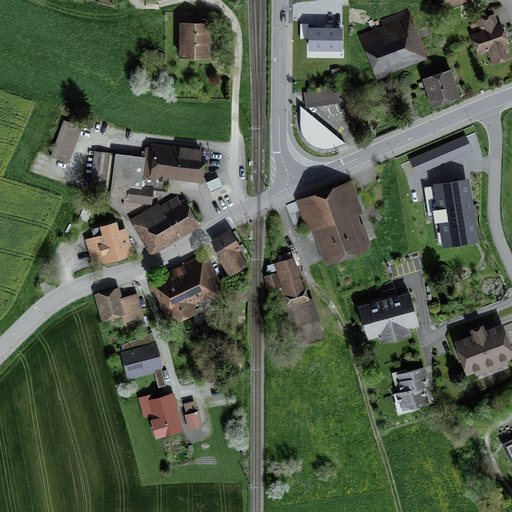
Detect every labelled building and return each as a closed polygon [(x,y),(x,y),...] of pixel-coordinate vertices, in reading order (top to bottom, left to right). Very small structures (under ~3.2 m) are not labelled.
[(388,33),(363,44),(376,73),(399,63),(423,53),(418,41),(413,43),(406,26),(411,24),(406,12),(383,22),(388,33)] [(511,49),(500,17),(471,27),(482,57),(491,53),(497,68),(511,62),(511,49)] [(214,28),(183,28),(183,62),(214,62),(214,28)] [(311,49),(341,49),(341,30),(331,30),(311,30),(311,49)] [(455,75),(428,83),(436,108),(462,100),(455,75)] [(339,89),(306,95),(308,109),(342,103),(339,89)] [(356,107),(343,112),(353,136),(365,131),(356,107)] [(348,145),(303,108),(303,129),(307,140),(314,146),(322,150),(333,150),(348,145)] [(82,126),(63,119),(50,155),(69,162),(82,126)] [(471,151),(465,137),(411,160),(417,175),(471,151)] [(144,156),(94,150),(90,182),(94,182),(93,196),(151,203),(153,187),(141,185),(142,177),(164,179),(164,176),(202,181),(205,155),(200,154),(201,148),(151,143),(145,147),(144,156)] [(443,248),(478,243),(468,182),(433,187),(443,248)] [(351,184),(309,198),(329,256),(370,243),(351,184)] [(159,203),(129,219),(148,255),(199,227),(184,199),(179,202),(177,197),(161,207),(159,203)] [(107,234),(85,241),(93,264),(132,252),(124,230),(118,231),(116,224),(104,227),(107,234)] [(84,232),(69,225),(53,259),(69,266),(84,232)] [(231,234),(214,243),(231,272),(244,265),(235,249),(239,247),(231,234)] [(157,283),(173,318),(202,305),(198,296),(215,289),(209,276),(214,274),(205,254),(182,264),(185,271),(157,283)] [(321,338),(305,288),(301,289),(291,258),(276,263),(284,286),(273,290),(279,306),(285,304),(292,326),(302,323),(308,342),(321,338)] [(276,278),(267,281),(270,290),(279,287),(276,278)] [(39,284),(42,289),(49,285),(46,280),(39,284)] [(120,289),(96,295),(102,320),(123,315),(125,322),(141,318),(135,295),(122,298),(120,289)] [(247,299),(232,299),(231,309),(247,309),(247,299)] [(407,299),(358,312),(367,345),(416,331),(407,299)] [(282,330),(273,333),(275,340),(284,337),(282,330)] [(511,361),(511,360),(500,330),(457,347),(470,378),(511,361)] [(140,341),(122,345),(129,373),(159,365),(154,346),(142,349),(140,341)] [(236,346),(223,346),(223,363),(235,363),(236,346)] [(401,390),(422,384),(428,382),(424,366),(396,374),(401,390)] [(162,372),(153,373),(155,386),(164,385),(162,372)] [(422,384),(401,390),(393,392),(399,413),(428,405),(422,384)] [(174,391),(141,400),(147,421),(153,419),(159,441),(186,433),(174,391)] [(196,404),(185,406),(191,432),(205,429),(201,413),(198,414),(196,404)]
